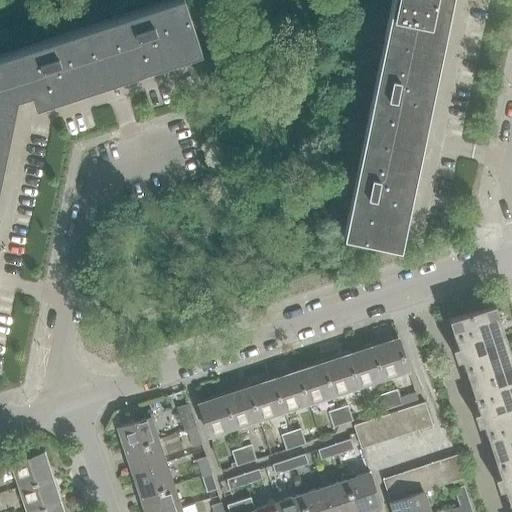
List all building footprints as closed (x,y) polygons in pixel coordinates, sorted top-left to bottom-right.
[(33,97),(99,76),(198,44),(183,0),(173,0),(0,56),(0,138),(10,90),(29,84),(33,97)] [(393,0),(345,233),(393,243),(443,0),(393,0)] [(511,360),(493,303),(448,318),(457,345),(451,347),(456,360),(461,358),(469,383),(511,368),(511,360)] [(397,335),(372,343),(383,378),(408,371),(397,335)] [(372,343),(347,351),(358,387),(383,378),(372,343)] [(358,387),(347,351),(322,359),(333,395),(358,387)] [(307,403),(333,395),(322,359),(296,368),(307,403)] [(307,403),(296,368),(271,376),(282,411),(307,403)] [(511,368),(469,383),(478,410),(473,412),(477,424),(482,422),(490,448),(511,440),(511,368)] [(282,411),(271,376),(247,384),(259,419),(282,411)] [(259,419),(247,384),(222,392),(233,427),(259,419)] [(392,407),(402,404),(397,390),(387,393),(392,407)] [(233,427),(222,392),(197,400),(208,435),(233,427)] [(392,407),(387,393),(377,396),(382,410),(392,407)] [(188,403),(187,403),(176,407),(184,431),(187,430),(196,427),(188,403)] [(412,406),(419,429),(431,425),(424,403),(412,406)] [(342,423),(352,420),(347,405),(337,408),(342,423)] [(401,410),(408,433),(419,429),(412,406),(401,410)] [(332,426),(342,423),(337,408),(327,411),(332,426)] [(389,414),(397,436),(408,433),(401,410),(389,414)] [(378,418),(385,440),(397,436),(389,414),(378,418)] [(115,427),(123,451),(156,440),(148,416),(115,427)] [(367,421),(374,444),(385,440),(378,418),(367,421)] [(352,426),(355,437),(359,449),(374,444),(367,421),(352,426)] [(196,427),(187,430),(192,445),(201,443),(196,427)] [(295,446),(305,443),(300,428),(290,431),(295,446)] [(295,446),(290,431),(280,434),(285,449),(295,446)] [(350,438),(334,444),(337,453),(353,448),(350,438)] [(164,463),(156,440),(123,451),(130,473),(164,463)] [(511,511),(511,440),(490,448),(499,474),(494,476),(498,489),(503,487),(511,511)] [(246,462),(256,459),(251,444),(241,447),(246,462)] [(337,453),(334,444),(318,449),(321,459),(337,453)] [(246,462),(241,447),(231,450),(236,465),(246,462)] [(10,462),(19,487),(53,476),(45,450),(10,462)] [(307,463),(304,453),(288,459),(291,469),(307,463)] [(454,480),(460,478),(465,477),(457,454),(447,457),(454,480)] [(211,472),(206,456),(196,459),(201,475),(211,472)] [(447,457),(436,461),(444,484),(454,480),(447,457)] [(291,469),(288,459),(272,464),(275,474),(291,469)] [(444,484),(436,461),(425,464),(433,487),(444,484)] [(164,463),(130,473),(138,496),(171,485),(164,463)] [(425,464),(414,468),(422,491),(433,487),(425,464)] [(261,478),(258,468),(242,474),(245,483),(261,478)] [(422,491),(414,468),(403,472),(410,495),(422,491)] [(211,472),(201,475),(206,491),(216,488),(211,472)] [(367,472),(345,480),(355,511),(357,511),(378,505),(367,472)] [(403,472),(392,475),(400,498),(410,495),(403,472)] [(245,483),(242,474),(226,479),(229,489),(245,483)] [(400,498),(392,475),(381,479),(389,502),(400,498)] [(61,501),(53,476),(19,487),(27,511),(61,501)] [(355,511),(345,480),(322,487),(329,511),(355,511)] [(171,485),(138,496),(142,511),(166,511),(179,508),(171,485)] [(468,501),(463,485),(453,489),(459,505),(468,501)] [(304,511),(329,511),(322,487),(299,495),(304,511)] [(391,511),(428,511),(422,491),(410,495),(400,498),(389,502),(391,511)] [(304,511),(299,495),(276,502),(279,511),(304,511)] [(65,511),(61,501),(27,511),(65,511)] [(461,511),(471,511),(468,501),(459,505),(461,511)] [(211,505),(213,511),(223,511),(221,502),(211,505)] [(279,511),(276,502),(253,510),(253,511),(279,511)]
